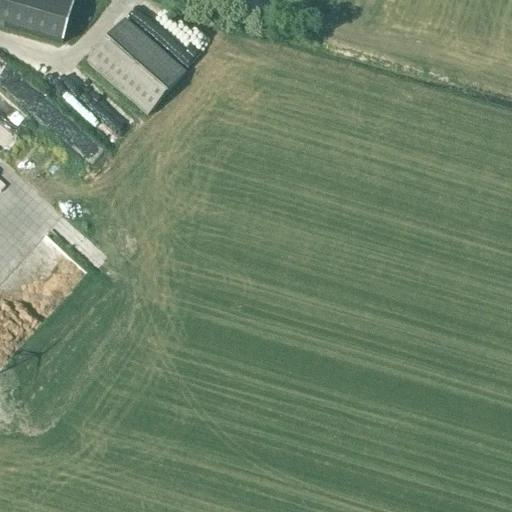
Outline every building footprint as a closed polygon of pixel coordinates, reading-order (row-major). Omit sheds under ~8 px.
[(73,0),(0,0),(0,28),(60,47),(73,0)] [(183,72),(201,53),(159,14),(141,33),(183,72)] [(149,118),(186,75),(126,23),(89,65),(149,118)] [(0,65),(0,85),(18,102),(27,92),(0,65)] [(64,113),(114,154),(136,127),(86,86),(64,113)] [(0,105),(0,116),(10,123),(14,116),(0,105)] [(54,147),(64,153),(81,130),(49,107),(17,150),(40,167),(54,147)] [(57,157),(56,168),(88,172),(90,161),(57,157)]
